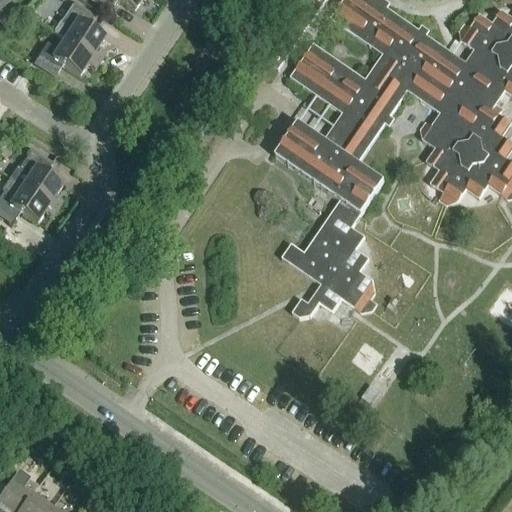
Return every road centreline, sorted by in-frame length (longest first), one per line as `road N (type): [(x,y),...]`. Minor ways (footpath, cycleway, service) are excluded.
road 1 (tertiary): [(250,511),(5,342)]
road 2 (residential): [(5,342),(100,189),(94,146)]
road 3 (residential): [(94,146),(185,0)]
